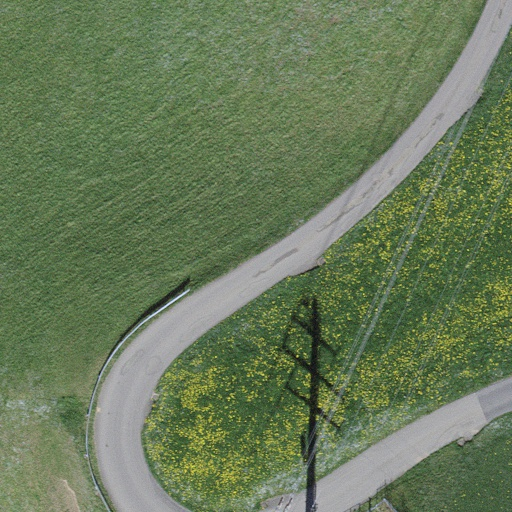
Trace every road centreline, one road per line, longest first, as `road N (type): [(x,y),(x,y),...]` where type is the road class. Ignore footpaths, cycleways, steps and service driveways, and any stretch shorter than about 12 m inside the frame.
road 1 (residential): [(141,511),(123,475),(118,413),(148,356),(295,252),(391,170),(462,85),(505,0)]
road 2 (residential): [(511,394),(429,434),(308,511)]
